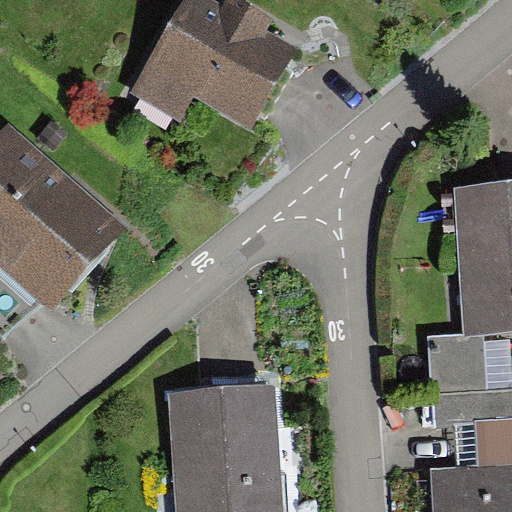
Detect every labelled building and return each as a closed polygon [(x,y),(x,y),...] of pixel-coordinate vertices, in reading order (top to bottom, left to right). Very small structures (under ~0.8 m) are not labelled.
[(224,0),(223,3),(217,0),(184,0),(133,93),(184,120),(196,99),(253,130),(299,46),(267,29),(274,16),(244,0),(224,0)] [(131,227),(12,123),(0,136),(0,267),(54,314),(131,227)] [(511,183),(455,187),(464,334),(431,336),(435,396),(488,393),(484,332),(511,330),(511,183)] [(287,511),(276,383),(168,393),(178,511),(287,511)] [(511,511),(511,391),(488,393),(435,396),(437,431),(474,428),(476,465),(430,467),(432,511),(511,511)]
